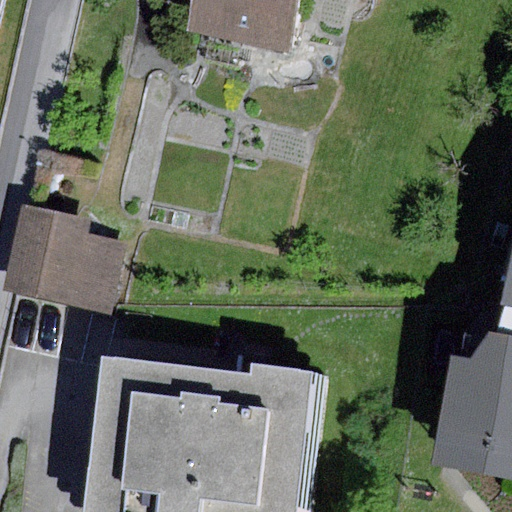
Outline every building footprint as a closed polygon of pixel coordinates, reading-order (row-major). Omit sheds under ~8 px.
[(303,0),(192,0),(185,34),(292,56),(303,0)] [(91,219),(28,206),(10,292),(111,313),(126,242),(88,235),(91,219)] [(511,275),(503,305),(508,306),(500,335),(511,337),(511,275)] [(491,333),(473,361),(453,358),(434,467),(511,481),(511,337),(500,335),(491,333)] [(265,380),(124,363),(105,511),(312,511),(330,376),(267,368),(265,380)]
